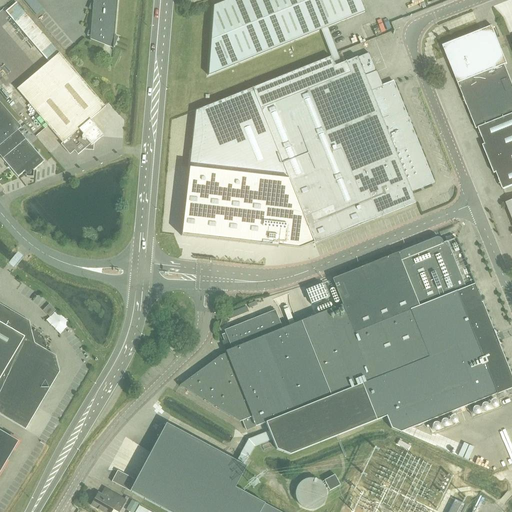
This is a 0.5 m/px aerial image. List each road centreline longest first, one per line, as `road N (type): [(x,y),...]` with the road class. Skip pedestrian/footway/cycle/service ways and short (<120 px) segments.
road 1 (unclassified): [(59,511),(112,428),(200,342),(211,279)]
road 2 (tertiary): [(211,279),(284,277),(473,203)]
road 3 (secondary): [(141,274),(163,0)]
road 4 (secondary): [(32,511),(130,338),(141,274)]
road 5 (tertiary): [(473,203),(411,41),(427,18)]
road 6 (unknown): [(151,141),(111,143),(0,193)]
road 7 (unclassified): [(141,274),(49,259),(0,213)]
